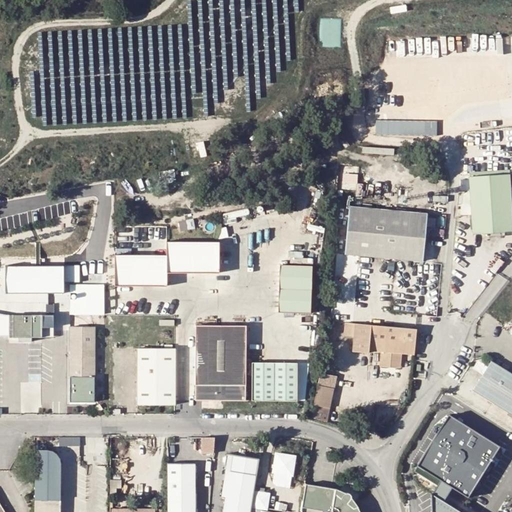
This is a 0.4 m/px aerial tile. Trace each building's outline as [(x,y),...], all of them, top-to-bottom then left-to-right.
[(389,7),(391,14),(407,11),(406,4),(389,7)] [(321,18),(321,46),(342,46),(342,18),(321,18)] [(377,133),(425,134),(426,119),(377,119),(377,133)] [(511,189),(511,171),(471,173),(474,231),(511,228),(511,189)] [(348,173),(348,186),(357,186),(357,174),(348,173)] [(346,255),(353,255),(422,262),(427,215),(381,210),(351,207),(346,255)] [(115,255),(115,286),(166,286),(166,272),(218,272),(218,242),(166,242),(166,255),(115,255)] [(64,291),(64,264),(6,265),(6,292),(64,291)] [(64,264),(65,277),(81,276),(80,264),(64,264)] [(311,267),(279,266),(279,314),(310,315),(311,267)] [(105,314),(105,283),(70,283),(70,314),(105,314)] [(0,335),(9,336),(9,315),(0,313),(0,335)] [(42,315),(13,315),(13,338),(19,338),(19,342),(31,342),(31,338),(42,338),(42,315)] [(379,353),(382,354),(401,356),(402,354),(414,356),(416,329),(356,324),(346,323),(345,337),(355,338),(353,353),(369,354),(370,352),(379,353)] [(195,325),(195,401),(246,402),(246,326),(195,325)] [(70,327),(68,402),(93,402),(94,327),(70,327)] [(137,349),(136,406),(173,406),(174,349),(137,349)] [(401,356),(382,354),(380,359),(380,367),(401,369),(401,356)] [(511,414),(511,373),(491,361),(473,390),(511,414)] [(285,365),(252,365),(252,402),(261,402),(297,403),(297,365),(285,365)] [(334,391),(318,388),(315,408),(331,410),(334,391)] [(418,466),(469,498),(501,447),(450,415),(418,466)] [(215,439),(203,440),(201,455),(214,456),(215,439)] [(48,452),(36,452),(35,511),(60,511),(61,464),(60,460),(59,458),(57,455),(55,453),(51,452),(48,452)] [(259,461),(228,456),(226,472),(256,477),(259,461)] [(295,458),(276,456),(274,474),(292,476),(295,458)] [(195,511),(196,465),(168,465),(168,499),(168,511),(195,511)] [(250,511),(251,508),(256,477),(226,472),(222,499),(226,500),(223,511),(250,511)] [(292,476),(274,474),(271,491),(290,494),(292,476)] [(337,490),(307,485),(302,511),(324,511),(325,511),(360,511),(359,507),(353,500),(354,496),(352,493),(348,492),(346,494),(337,490)] [(254,493),(251,508),(266,511),(268,496),(254,493)]
